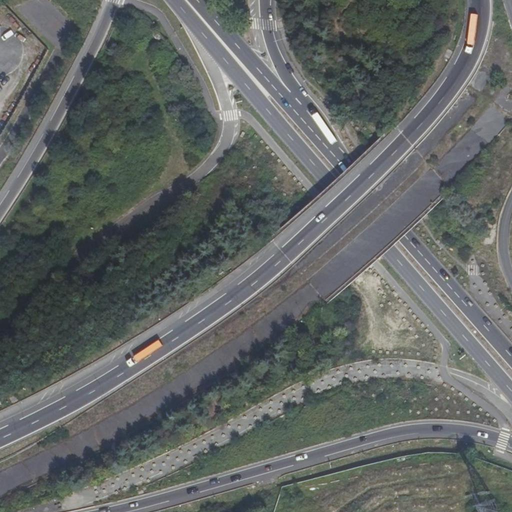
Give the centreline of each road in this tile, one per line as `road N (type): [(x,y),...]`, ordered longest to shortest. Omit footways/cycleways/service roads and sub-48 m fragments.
road 1 (trunk): [(0,482),(181,385),(307,288),(511,94)]
road 2 (trunk): [(405,142),(286,259),(167,352),(0,438)]
road 3 (primary): [(202,35),(511,401)]
road 4 (trunk): [(88,511),(375,435),(437,426),(511,441)]
road 5 (unclassified): [(202,35),(228,115),(221,154),(109,237),(0,337)]
road 6 (primary): [(488,334),(308,126)]
road 7 (trunk): [(110,0),(78,77),(0,210)]
road 8 (trunk): [(488,334),(477,256),(511,125)]
road 9 (primary): [(308,126),(196,0)]
road 10 (trunk): [(479,0),(466,61),(405,142)]
road 11 (trunk): [(511,26),(405,142)]
road 12 (trunk): [(308,126),(274,49),(265,0)]
